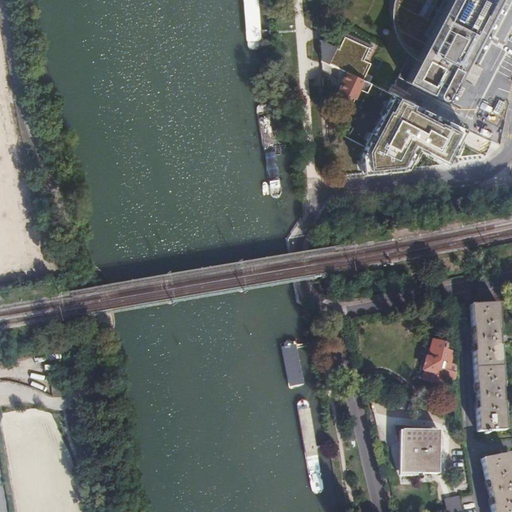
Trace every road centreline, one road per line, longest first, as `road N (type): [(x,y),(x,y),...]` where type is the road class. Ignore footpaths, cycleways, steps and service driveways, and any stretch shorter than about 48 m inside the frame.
road 1 (unclassified): [(0,389),(40,388),(69,405),(87,386),(105,313),(100,283),(39,164),(0,22)]
road 2 (residential): [(328,315),(307,294),(298,244),(319,191),(478,173),(498,163),(511,142)]
road 3 (unknown): [(454,287),(482,511)]
road 4 (residential): [(382,511),(328,315)]
road 5 (residential): [(511,275),(328,315)]
